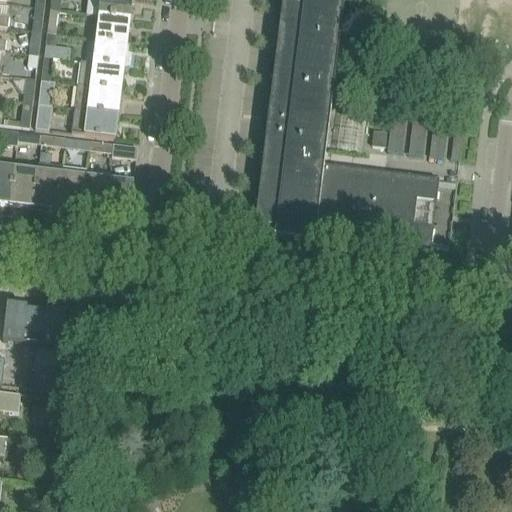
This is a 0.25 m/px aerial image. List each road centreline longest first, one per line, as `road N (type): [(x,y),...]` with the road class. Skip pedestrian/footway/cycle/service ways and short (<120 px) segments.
road 1 (residential): [(486,319),(144,275)]
road 2 (unclassified): [(144,275),(180,0)]
road 3 (unclassified): [(511,104),(486,319)]
road 4 (residential): [(144,275),(0,259)]
